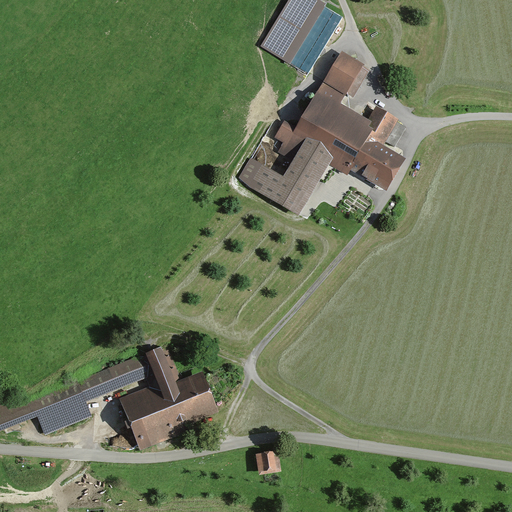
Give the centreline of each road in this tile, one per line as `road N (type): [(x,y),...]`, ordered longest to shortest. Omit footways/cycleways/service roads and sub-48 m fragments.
road 1 (unclassified): [(511,467),(296,436),(142,458),(0,451)]
road 2 (track): [(418,126),(391,191),(253,360),(260,383),(340,442)]
road 3 (track): [(342,0),(403,117),(418,126),(511,116)]
